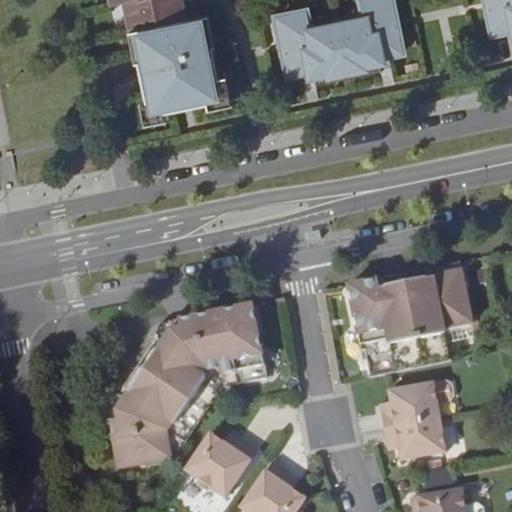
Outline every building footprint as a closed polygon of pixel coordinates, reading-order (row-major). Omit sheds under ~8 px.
[(111,0),(113,6),(126,4),(132,33),(149,118),(185,110),(183,103),(194,100),(195,108),(227,101),(216,47),(208,48),(202,18),(189,22),(184,0),(111,0)] [(281,19),(293,77),(308,74),(304,54),(310,52),(315,77),(331,74),(333,82),(352,77),(372,73),(371,66),(387,62),(386,58),(382,38),(388,36),(392,57),(407,53),(395,0),(372,0),(365,2),(369,16),(313,28),(311,13),(281,19)] [(511,0),(487,0),(495,35),(509,32),(505,12),(511,10),(511,13),(511,0)] [(212,17),(202,18),(208,48),(216,47),(227,101),(229,101),(218,46),(212,17)] [(132,33),(129,33),(146,118),(149,118),(132,33)] [(308,74),(311,88),(353,80),(352,77),(333,82),(331,74),(315,77),(314,73),(310,52),(304,54),(308,74)] [(194,100),(183,103),(185,110),(195,108),(194,100)] [(460,265),(349,290),(361,356),(366,355),(371,383),(442,368),(435,338),(472,331),(460,265)] [(267,383),(253,308),(160,328),(155,341),(159,342),(119,401),(117,398),(114,401),(106,408),(118,474),(172,464),(181,450),(222,391),(237,389),(267,383)] [(278,353),(265,354),(268,376),(281,374),(278,353)] [(381,417),(384,432),(440,422),(433,387),(389,395),(392,415),(381,417)] [(392,415),(391,408),(380,409),(381,417),(392,415)] [(440,422),(384,432),(386,447),(398,445),(401,465),(446,457),(440,422)] [(221,449),(208,439),(182,478),(222,505),(254,459),(235,446),(229,454),(221,449)] [(235,446),(226,440),(221,449),(229,454),(235,446)] [(399,453),(398,445),(386,447),(388,455),(399,453)] [(288,482),(269,469),(239,511),(299,511),(304,505),(291,496),(282,491),(288,482)] [(296,488),(288,482),(282,491),(291,496),(296,488)] [(465,511),(462,493),(415,502),(416,504),(413,508),(413,511),(465,511)]
